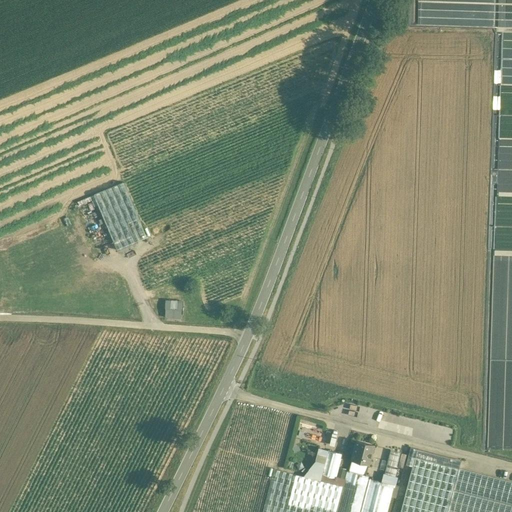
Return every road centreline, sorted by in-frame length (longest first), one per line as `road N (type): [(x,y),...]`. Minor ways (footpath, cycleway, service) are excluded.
road 1 (secondary): [(373,0),(248,334),(162,511)]
road 2 (track): [(224,385),(511,465)]
road 3 (track): [(248,334),(0,317)]
